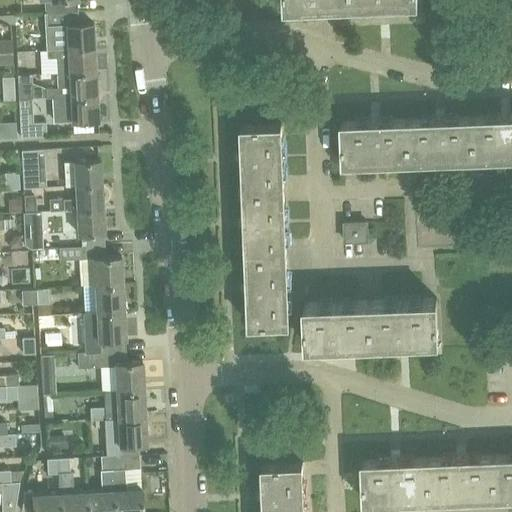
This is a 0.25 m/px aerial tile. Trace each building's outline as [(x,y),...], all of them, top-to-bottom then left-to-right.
[(77,0),(38,0),(38,1),(45,1),(46,12),(78,10),(77,0)] [(78,10),(46,12),(46,25),(66,24),(66,38),(54,38),(54,48),(94,46),(93,22),(79,23),(78,10)] [(0,14),(0,17),(15,24),(14,13),(0,14)] [(0,37),(0,50),(10,50),(9,37),(0,37)] [(94,46),(54,48),(55,48),(48,49),(48,56),(57,55),(58,72),(95,71),(94,46)] [(10,50),(0,50),(0,62),(10,63),(10,50)] [(95,71),(58,72),(59,84),(45,85),(45,97),(69,96),(96,95),(95,71)] [(32,80),(19,81),(21,97),(33,97),(32,80)] [(96,95),(69,96),(71,120),(97,119),(96,95)] [(19,110),(19,121),(19,136),(45,134),(44,109),(19,110)] [(511,154),(511,113),(472,115),(475,155),(511,154)] [(475,155),(472,115),(407,117),(409,158),(475,155)] [(409,158),(407,117),(370,118),(342,119),(343,160),(409,158)] [(242,123),(243,145),(243,152),(243,158),(244,163),(245,189),(285,188),(284,166),(283,144),(282,122),(242,123)] [(0,136),(17,136),(16,123),(0,124),(0,136)] [(22,151),(23,157),(24,187),(47,186),(46,163),(45,150),(22,151)] [(100,159),(74,161),(64,161),(65,184),(75,184),(75,185),(101,183),(100,159)] [(5,171),(6,188),(20,187),(19,170),(5,171)] [(76,196),(63,197),(49,198),(49,210),(63,209),(76,209),(103,207),(101,183),(75,185),(76,196)] [(247,255),(287,254),(285,188),(245,189),(246,218),(246,223),(246,228),(247,255)] [(35,195),(24,195),(25,210),(36,210),(35,195)] [(9,211),(20,211),(20,199),(9,199),(9,211)] [(71,237),(72,245),(105,243),(103,207),(76,209),(78,233),(81,232),(81,237),(71,237)] [(368,221),(357,222),(345,222),(346,240),(368,240),(368,221)] [(31,247),(42,247),(41,229),(23,230),(24,242),(31,247)] [(21,235),(14,236),(10,240),(10,247),(21,246),(21,235)] [(105,243),(72,245),(72,246),(81,245),(82,257),(79,258),(81,284),(94,283),(94,284),(122,282),(121,255),(105,256),(105,243)] [(289,303),(287,254),(247,255),(248,288),(248,293),(250,322),(290,320),(289,303)] [(122,282),(94,284),(96,311),(124,309),(122,282)] [(37,287),(38,314),(50,313),(48,287),(37,287)] [(438,298),(372,301),(373,341),(400,340),(405,340),(410,340),(439,339),(438,298)] [(372,301),(305,303),(307,343),(335,342),(339,342),(344,342),(373,341),(372,301)] [(124,309),(96,311),(97,338),(99,338),(100,350),(126,349),(124,309)] [(34,335),(23,336),(23,352),(35,351),(34,335)] [(126,349),(100,350),(87,351),(78,351),(78,366),(114,364),(115,388),(143,387),(142,360),(126,361),(126,349)] [(40,354),(41,369),(54,369),(53,353),(40,354)] [(0,385),(17,385),(16,372),(4,373),(0,373),(0,385)] [(17,385),(0,385),(0,397),(5,397),(5,395),(24,394),(25,399),(36,399),(35,383),(17,385)] [(90,417),(105,416),(117,415),(145,414),(143,387),(115,388),(104,389),(104,406),(89,406),(90,417)] [(51,393),(42,393),(43,405),(52,405),(51,393)] [(145,414),(117,415),(119,454),(139,453),(138,441),(146,441),(145,414)] [(37,421),(20,422),(21,431),(38,430),(37,421)] [(7,433),(0,433),(0,445),(16,444),(15,432),(7,432),(7,433)] [(66,435),(49,436),(50,447),(66,446),(66,435)] [(511,452),(493,453),(495,494),(511,493),(511,452)] [(139,453),(119,454),(111,454),(114,511),(141,511),(140,487),(126,488),(125,467),(140,467),(139,453)] [(495,494),(493,453),(466,454),(456,455),(427,456),(429,497),(495,494)] [(102,489),(86,490),(87,511),(114,511),(111,454),(100,454),(102,489)] [(69,456),(57,457),(58,472),(70,471),(69,456)] [(429,497),(427,456),(401,457),(396,457),(391,457),(362,459),(364,500),(429,497)] [(58,472),(57,457),(46,458),(47,473),(58,472)] [(263,511),(303,511),(302,462),(262,463),(263,493),(263,497),(263,501),(263,511)] [(0,481),(10,481),(9,469),(0,469),(0,481)] [(14,511),(19,481),(10,481),(0,481),(0,491),(2,491),(2,511),(14,511)] [(87,511),(86,490),(59,492),(59,511),(87,511)] [(59,511),(59,492),(32,493),(24,494),(21,510),(33,509),(32,511),(59,511)]
